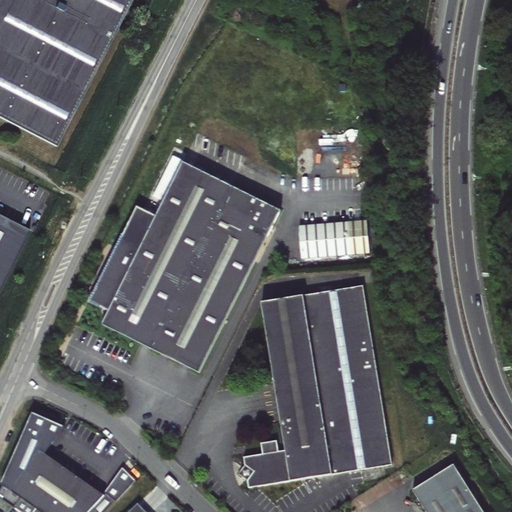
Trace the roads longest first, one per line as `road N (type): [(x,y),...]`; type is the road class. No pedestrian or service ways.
road 1 (motorway): [(453,0),(438,147),(445,277),(472,386),(511,448)]
road 2 (motorway): [(511,416),(480,338),(459,203),(462,87),(476,0)]
road 3 (secondary): [(165,60),(7,371)]
road 4 (secondary): [(22,378),(165,60)]
road 5 (residential): [(22,378),(119,429),(206,511)]
